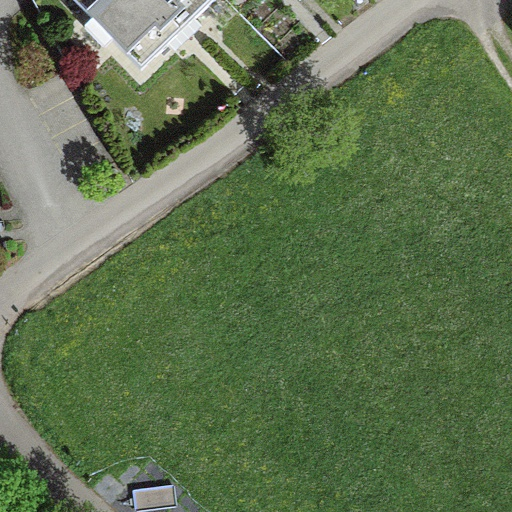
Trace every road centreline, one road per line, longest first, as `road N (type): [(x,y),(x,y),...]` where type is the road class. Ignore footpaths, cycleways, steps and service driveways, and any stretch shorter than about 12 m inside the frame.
road 1 (residential): [(410,0),(198,160),(0,294)]
road 2 (residential): [(0,424),(93,511)]
